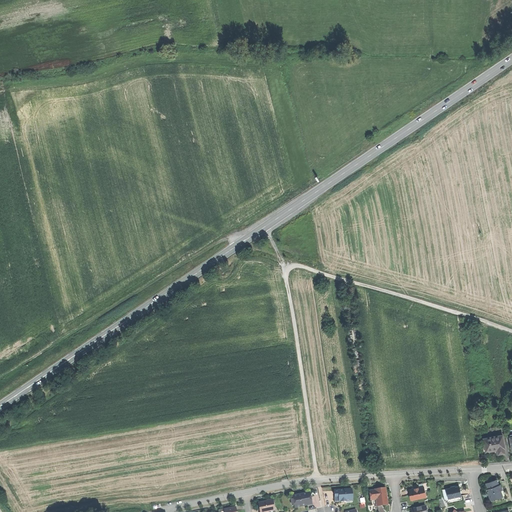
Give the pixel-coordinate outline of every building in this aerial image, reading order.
[(497,455),(506,453),(502,435),(483,438),(486,452),(491,451),(496,450),(497,455)] [(488,493),(491,501),(499,498),(498,497),(502,495),(501,491),(502,490),(500,485),(499,485),(497,480),(493,482),(493,481),(490,482),(490,483),(486,484),(488,489),(489,489),(490,491),(490,493),(488,493)] [(446,489),(448,499),(461,496),(460,491),(459,486),(446,489)] [(410,495),(411,500),(426,497),(424,487),(419,488),(419,487),(415,487),(414,489),(409,490),(410,495)] [(375,490),(369,491),(371,500),(376,499),(377,504),(387,503),(386,494),(385,488),(375,489),(375,490)] [(352,489),(334,490),(334,496),(338,496),(338,501),(340,501),(341,502),(343,501),(346,501),(346,500),(352,500),(352,489)] [(293,496),(295,507),(311,504),(310,499),(309,492),(293,496)] [(259,503),(261,511),(263,511),(269,511),(274,510),(272,500),(265,501),(259,503)]
